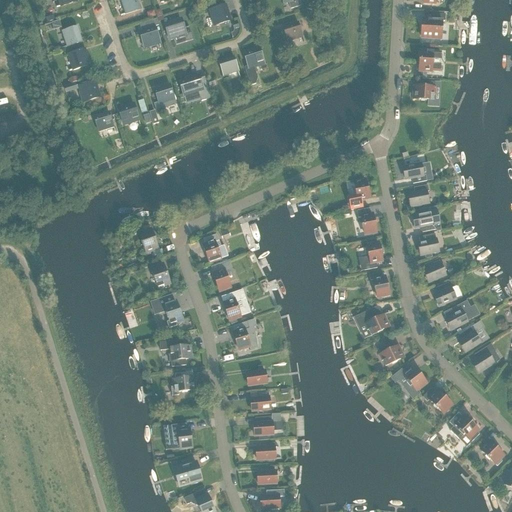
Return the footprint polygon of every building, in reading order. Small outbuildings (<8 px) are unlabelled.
[(120,0),(125,15),(140,10),(136,0),(120,0)] [(300,6),(299,0),(298,0),(282,0),(284,4),(288,3),(290,9),(300,6)] [(215,26),(229,21),(225,6),(210,11),(215,26)] [(154,11),(147,13),(149,19),(156,17),(154,11)] [(445,22),(445,15),(424,14),(424,20),(422,20),(421,38),(441,39),(442,21),(445,22)] [(170,39),(185,35),(180,20),(165,25),(170,39)] [(232,39),(236,38),(238,34),(239,30),(237,21),(231,23),(234,30),(233,32),(231,33),(232,39)] [(287,43),(302,38),(297,23),(283,28),(287,43)] [(66,47),(81,42),(77,27),(62,32),(66,47)] [(144,47),(159,43),(154,28),(139,33),(144,47)] [(250,86),(256,84),(257,78),(253,67),(263,64),(258,49),(244,54),(248,66),(244,67),(250,86)] [(73,70),(89,65),(84,50),(69,55),(73,70)] [(432,65),(433,59),(432,59),(432,52),(420,51),(418,77),(425,78),(426,73),(431,73),(431,65),(432,65)] [(223,76),(238,72),(233,57),(218,62),(223,76)] [(199,76),(179,82),(184,97),(199,93),(201,102),(211,99),(204,78),(200,79),(199,76)] [(213,79),(207,81),(210,88),(216,86),(213,79)] [(433,101),(434,82),(420,82),(419,88),(414,87),(413,99),(420,100),(420,101),(426,101),(426,100),(433,101)] [(94,83),(78,88),(83,103),(99,98),(94,83)] [(76,86),(64,90),(66,95),(78,91),(77,88),(76,86)] [(156,114),(162,112),(165,108),(175,105),(169,86),(154,90),(158,102),(153,104),(156,114)] [(141,113),(147,111),(143,100),(137,102),(141,113)] [(123,125),(138,120),(133,105),(118,110),(123,125)] [(98,132),(113,128),(109,113),(93,117),(98,132)] [(423,176),(420,165),(402,168),(405,180),(412,178),(413,184),(426,182),(425,176),(423,176)] [(369,199),(365,181),(354,183),(355,189),(354,190),(355,195),(356,194),(357,200),(354,201),(356,207),(359,206),(358,201),(369,199)] [(410,207),(428,203),(426,192),(428,192),(427,186),(413,188),(414,194),(408,196),(410,207)] [(369,208),(356,211),(356,212),(358,218),(361,217),(361,218),(362,224),(361,224),(362,229),(363,229),(364,235),(375,233),(372,215),(370,215),(369,208)] [(436,210),(412,215),(415,230),(421,228),(422,233),(433,230),(433,226),(439,225),(436,210)] [(157,249),(150,230),(139,234),(141,241),(141,242),(142,247),(143,246),(146,253),(157,249)] [(222,239),(229,236),(227,230),(220,232),(222,239)] [(432,258),(431,253),(438,252),(434,234),(419,237),(420,244),(418,244),(420,256),(425,255),(426,259),(432,258)] [(216,249),(214,243),(217,241),(215,235),(203,239),(205,245),(203,246),(209,263),(220,259),(218,253),(217,248),(216,249)] [(381,261),(378,244),(367,246),(368,252),(367,253),(368,257),(369,257),(370,263),(363,265),(364,271),(377,269),(375,263),(381,261)] [(440,265),(438,259),(434,261),(423,265),(423,270),(424,272),(423,272),(428,283),(445,275),(443,272),(446,271),(443,264),(440,265)] [(226,277),(224,272),(229,270),(226,264),(213,268),(215,274),(213,275),(219,292),(230,288),(227,282),(228,282),(227,277),(226,277)] [(169,284),(163,265),(151,269),(153,276),(154,282),(155,281),(158,288),(169,284)] [(374,280),(373,274),(369,275),(370,281),(373,280),(375,286),(374,287),(375,292),(376,291),(377,298),(388,295),(385,278),(374,280)] [(451,289),(448,283),(435,289),(438,294),(434,296),(438,307),(455,299),(450,289),(451,289)] [(236,293),(223,297),(225,303),(223,304),(229,321),(240,317),(238,311),(237,306),(236,306),(234,301),(239,299),(244,297),(242,291),(236,293)] [(169,296),(150,303),(155,316),(165,312),(165,313),(167,318),(168,318),(169,321),(166,322),(169,329),(176,326),(175,323),(182,321),(175,302),(171,304),(169,298),(169,296)] [(460,312),(457,307),(444,314),(446,319),(445,320),(450,330),(466,322),(461,312),(460,312)] [(372,310),(354,318),(359,328),(363,327),(365,325),(370,336),(377,333),(377,334),(382,331),(382,330),(388,327),(383,316),(376,320),(372,310)] [(235,333),(233,333),(238,350),(249,347),(250,350),(257,348),(253,327),(256,326),(254,320),(247,322),(233,327),(235,333)] [(462,341),(458,343),(464,353),(480,343),(474,334),(483,329),(484,328),(480,321),(470,328),(458,335),(462,341)] [(176,349),(175,342),(159,344),(160,352),(169,351),(171,368),(186,366),(185,360),(190,359),(189,347),(182,348),(182,347),(176,348),(176,349)] [(392,350),(390,344),(378,350),(380,355),(379,356),(385,367),(391,363),(392,364),(396,362),(396,361),(403,358),(397,347),(392,350)] [(493,351),(490,345),(474,355),(477,360),(472,364),(478,373),(497,361),(492,352),(493,351)] [(263,372),(262,366),(257,367),(258,373),(246,375),(248,386),(266,383),(264,372),(263,372)] [(401,370),(391,378),(396,384),(398,382),(402,386),(412,399),(419,394),(416,391),(425,384),(413,368),(405,375),(401,370)] [(187,392),(187,391),(194,390),(192,372),(174,374),(175,380),(173,380),(174,387),(171,387),(171,396),(178,395),(178,392),(181,392),(187,392)] [(434,394),(430,390),(422,398),(427,402),(429,400),(434,405),(433,406),(437,410),(437,409),(442,414),(451,405),(437,391),(434,394)] [(268,398),(268,392),(256,393),(256,399),(250,400),(251,411),(269,410),(268,398)] [(477,431),(463,417),(462,418),(458,414),(449,423),(453,427),(449,431),(459,441),(465,435),(472,442),(479,435),(476,432),(477,431)] [(272,423),(271,417),(258,418),(259,424),(253,425),(254,436),(272,435),(272,431),(275,431),(274,423),(272,423)] [(186,424),(167,426),(168,436),(170,435),(171,441),(169,441),(170,450),(180,448),(180,449),(191,448),(189,430),(187,430),(186,424)] [(488,443),(484,439),(481,442),(485,446),(480,451),(494,465),(495,465),(497,467),(502,462),(500,459),(503,456),(489,442),(488,443)] [(256,460),(275,459),(274,448),(276,448),(276,443),(269,444),(270,448),(256,449),(256,460)] [(191,464),(189,459),(175,462),(177,468),(174,469),(176,476),(175,476),(176,481),(177,480),(177,481),(188,478),(190,484),(201,480),(196,463),(191,464)] [(274,472),(274,466),(269,466),(270,472),(257,473),(258,484),(276,484),(275,472),(274,472)] [(205,496),(202,490),(184,499),(186,505),(191,503),(197,504),(200,511),(201,510),(201,511),(213,511),(214,511),(207,495),(205,496)] [(276,497),(276,491),(272,491),(272,497),(260,498),(261,509),(279,508),(278,496),(276,497)]
